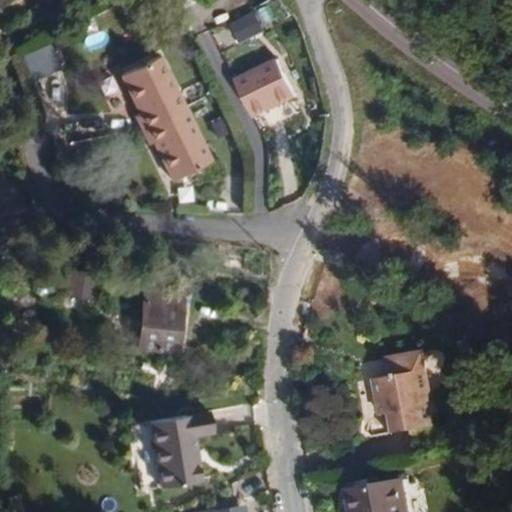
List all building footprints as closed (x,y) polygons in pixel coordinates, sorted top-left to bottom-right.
[(243,25),(233,8),(212,21),(222,38),(243,25)] [(107,46),(104,31),(83,34),(85,50),(107,46)] [(0,70),(13,66),(3,41),(0,42),(0,70)] [(277,96),(258,59),(215,82),(234,119),(277,96)] [(164,120),(138,66),(100,84),(107,101),(110,100),(119,123),(113,126),(120,139),(124,139),(164,120)] [(189,171),(164,120),(124,139),(120,139),(127,155),(134,152),(152,189),(189,171)] [(135,297),(99,287),(95,299),(119,306),(120,303),(132,307),(135,297)] [(88,324),(95,299),(66,291),(59,316),(88,324)] [(176,374),(177,330),(163,330),(163,311),(135,310),(133,374),(176,374)] [(400,405),(443,399),(439,366),(442,366),(437,326),(407,330),(410,345),(388,349),(393,385),(398,385),(400,405)] [(140,511),(193,488),(182,466),(210,452),(200,433),(118,472),(137,511),(140,511)] [(420,511),(421,468),(367,468),(366,511),(420,511)]
